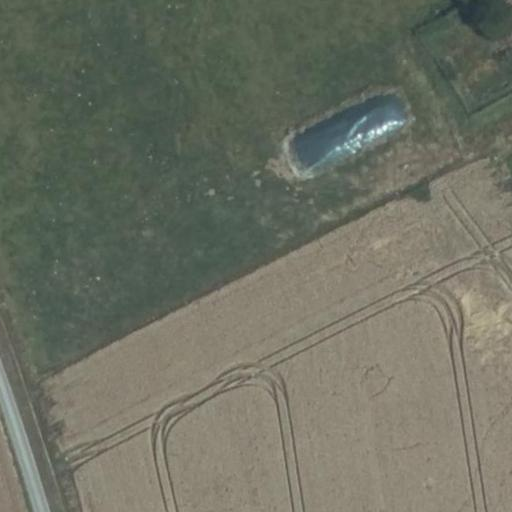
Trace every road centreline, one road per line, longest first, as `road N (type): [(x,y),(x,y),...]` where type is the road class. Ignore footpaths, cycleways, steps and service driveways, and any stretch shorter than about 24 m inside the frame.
road 1 (track): [(79,511),(0,273)]
road 2 (unclassified): [(0,396),(38,511)]
